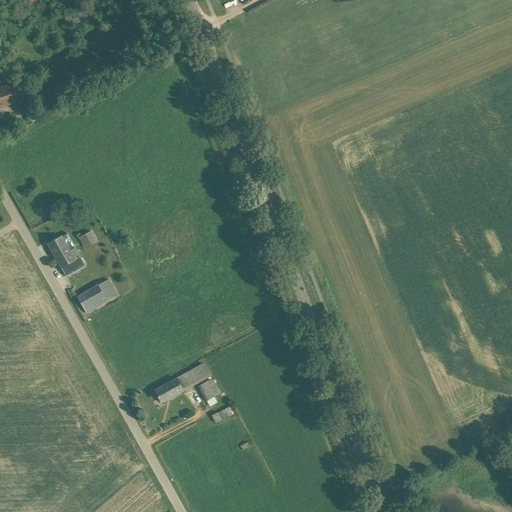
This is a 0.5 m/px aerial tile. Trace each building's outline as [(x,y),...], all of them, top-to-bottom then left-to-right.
[(64,20),(68,28),(87,17),(83,10),(64,20)] [(153,26),(145,29),(150,42),(158,39),(153,26)] [(25,85),(29,94),(41,88),(37,80),(25,85)] [(0,107),(13,103),(8,86),(0,88),(0,107)] [(91,231),(79,238),(83,245),(95,238),(91,231)] [(48,244),(66,276),(85,265),(75,248),(69,251),(61,236),(48,244)] [(77,297),(86,313),(118,295),(109,279),(77,297)] [(163,385),(154,390),(161,402),(165,400),(170,398),(182,391),(182,392),(210,377),(203,363),(175,378),(175,379),(163,385)] [(206,381),(198,386),(206,401),(214,397),(215,396),(206,381)] [(211,414),(214,421),(233,414),(230,407),(211,414)]
